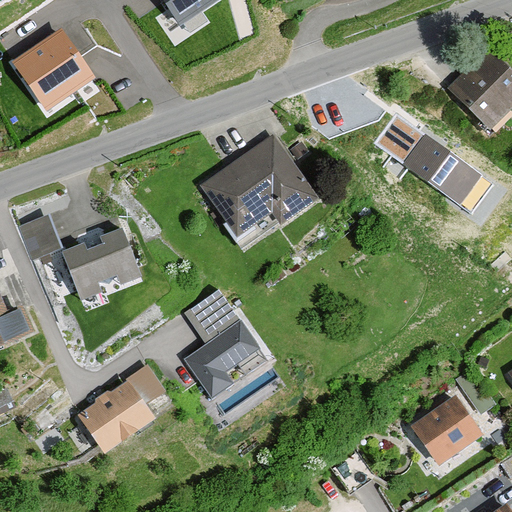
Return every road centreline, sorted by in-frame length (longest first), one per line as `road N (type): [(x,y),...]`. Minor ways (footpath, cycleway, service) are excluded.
road 1 (tertiary): [(0,186),(313,69)]
road 2 (tertiary): [(313,69),(506,0)]
